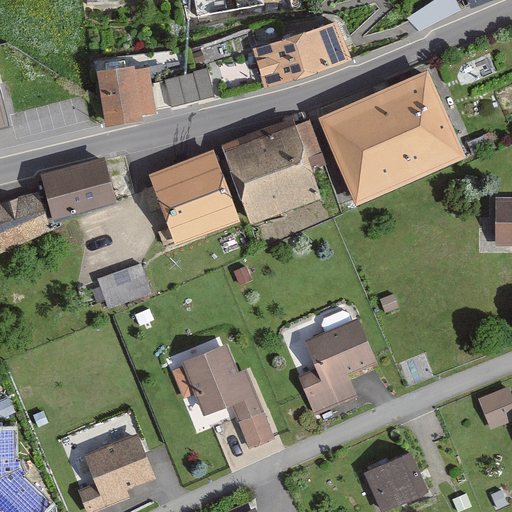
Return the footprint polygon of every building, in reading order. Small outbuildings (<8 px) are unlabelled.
[(458,0),(432,0),(411,11),(420,27),(461,5),(458,0)] [(465,0),(469,10),(496,0),(465,0)] [(254,50),(268,91),(355,61),(341,21),(254,50)] [(173,104),(216,89),(206,60),(163,75),(173,104)] [(96,69),(106,129),(145,123),(135,63),(96,69)] [(322,119),(361,208),(469,161),(430,72),(322,119)] [(0,131),(10,129),(0,86),(0,131)] [(232,144),(262,226),(328,202),(298,120),(232,144)] [(154,175),(175,242),(242,222),(222,155),(154,175)] [(45,180),(55,220),(122,203),(111,162),(45,180)] [(0,248),(52,233),(38,188),(0,200),(0,248)] [(511,196),(502,196),(501,249),(511,249),(511,196)] [(143,264),(100,279),(111,311),(154,296),(143,264)] [(308,387),(318,413),(362,396),(355,376),(381,366),(364,321),(308,342),(323,381),(308,387)] [(235,404),(253,447),(277,437),(248,365),(240,368),(229,341),(181,360),(204,417),(235,404)] [(478,402),(489,429),(511,419),(511,398),(508,389),(478,402)] [(0,511),(40,511),(50,503),(18,473),(19,431),(0,430),(0,511)] [(81,490),(90,511),(100,511),(134,498),(130,489),(161,477),(143,432),(85,456),(97,483),(81,490)] [(370,468),(388,511),(406,511),(434,500),(412,450),(370,468)]
